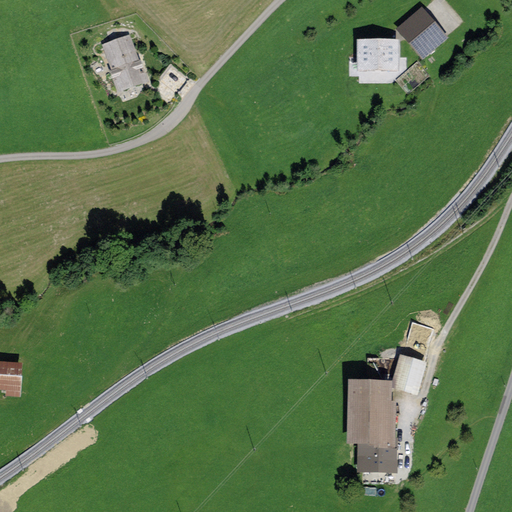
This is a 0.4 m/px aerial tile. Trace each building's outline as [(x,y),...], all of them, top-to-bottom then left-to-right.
[(399,30),(422,57),(444,38),(421,12),(399,30)] [(125,34),(105,40),(115,68),(137,61),(129,37),(125,34)] [(359,68),(397,68),(397,45),(359,45),(359,68)] [(137,61),(115,68),(109,70),(116,90),(146,79),(139,60),(137,61)] [(416,392),(423,366),(402,360),(394,386),(416,392)] [(18,395),(20,368),(0,366),(0,389),(9,391),(9,394),(18,395)] [(371,472),(372,469),(395,470),(396,441),(390,441),(391,407),(386,407),(387,387),(353,386),(351,441),(360,441),(359,469),(365,469),(365,472),(371,472)]
